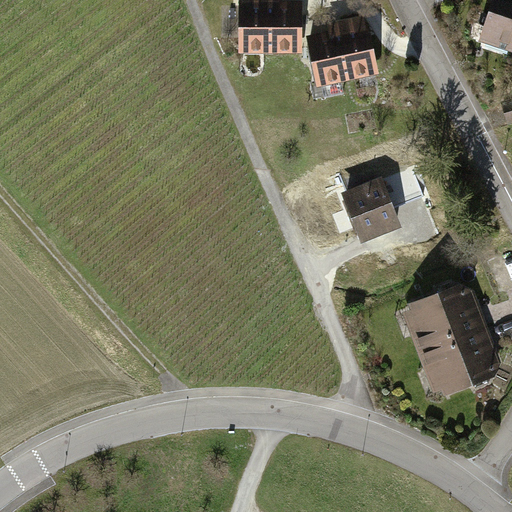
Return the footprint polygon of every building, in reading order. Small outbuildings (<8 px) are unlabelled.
[(302,53),(303,6),(264,6),(263,0),(246,0),(247,6),(243,6),(243,52),(302,53)] [(511,0),(496,0),(484,41),(511,50),(511,0)] [(349,33),(311,41),(321,87),(379,74),(369,29),(366,30),(364,19),(347,23),(349,33)] [(511,96),(511,93),(500,98),(508,117),(511,114),(511,96)] [(382,182),(346,196),(364,243),(401,228),(382,182)] [(427,302),(430,309),(415,314),(422,333),(419,341),(424,354),(487,331),(473,292),(462,288),(427,302)] [(443,391),(458,385),(461,392),(496,380),(502,370),(487,331),(424,355),(429,368),(436,372),(443,391)]
